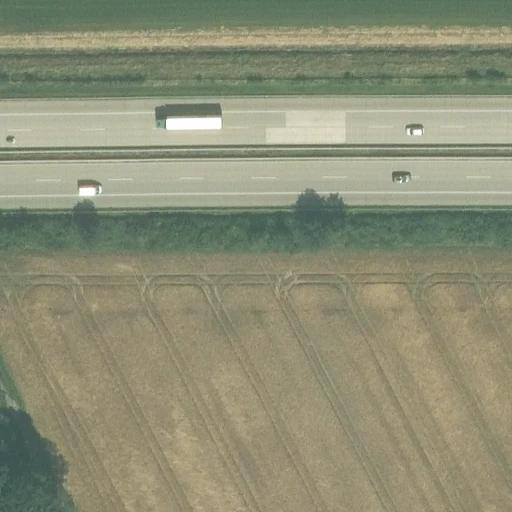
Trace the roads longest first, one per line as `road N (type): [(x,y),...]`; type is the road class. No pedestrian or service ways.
road 1 (motorway): [(511,125),(0,128)]
road 2 (motorway): [(0,183),(511,181)]
